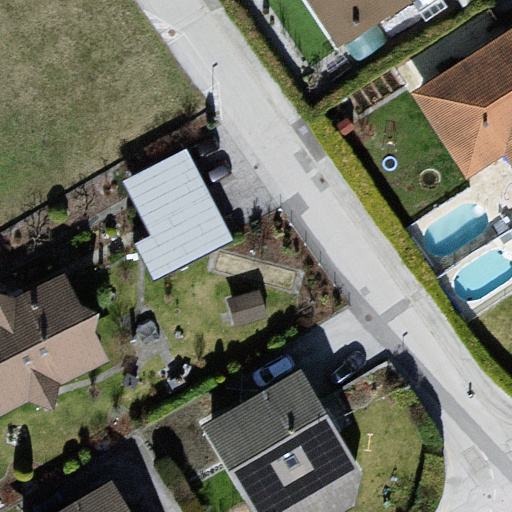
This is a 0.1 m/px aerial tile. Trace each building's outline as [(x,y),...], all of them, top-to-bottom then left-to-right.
[(311,0),(345,51),(423,0),(311,0)] [(511,37),(420,97),(474,180),(506,158),(511,167),(511,37)] [(125,183),(163,263),(230,231),(192,151),(125,183)] [(0,410),(97,363),(49,280),(7,300),(0,297),(0,410)] [(286,369),(187,426),(239,511),(347,511),(351,476),(286,369)] [(116,511),(98,482),(47,511),(116,511)]
